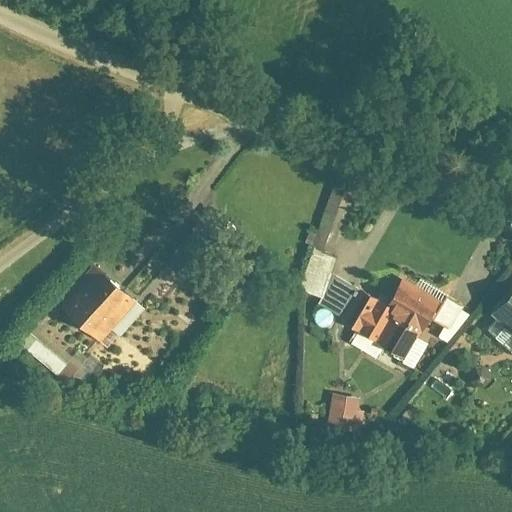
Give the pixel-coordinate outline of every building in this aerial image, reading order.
[(308,226),(303,241),(322,248),(342,190),(330,186),(316,228),(308,226)] [(207,207),(141,289),(172,313),(238,232),(207,207)] [(310,255),(298,292),(320,299),(332,262),(310,255)] [(88,265),(51,309),(101,351),(138,307),(88,265)] [(191,297),(209,311),(232,281),(213,268),(191,297)] [(333,279),(318,305),(338,316),(353,290),(333,279)] [(355,289),(336,321),(404,363),(420,337),(422,338),(440,309),(401,286),(387,309),(355,289)] [(511,356),(511,292),(491,316),(498,323),(487,334),(511,356)] [(434,327),(448,333),(458,309),(445,303),(434,327)] [(63,381),(84,357),(38,317),(17,340),(63,381)] [(331,403),(326,435),(355,439),(360,407),(331,403)]
